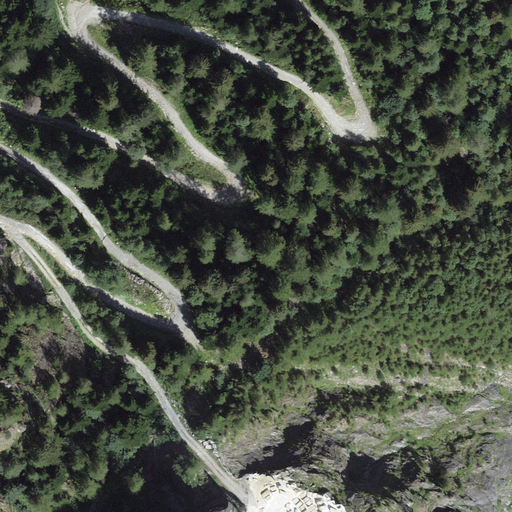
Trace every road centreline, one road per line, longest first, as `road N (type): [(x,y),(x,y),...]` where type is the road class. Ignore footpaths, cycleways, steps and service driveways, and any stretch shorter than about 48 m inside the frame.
road 1 (track): [(295,0),(338,53),(363,117),(355,127),(334,120),(303,86),(218,43),(106,12),(79,23),(87,43),(170,108),(195,144),(230,171),(237,183),(227,198),(98,134),(0,101)]
road 2 (track): [(0,146),(58,184),(113,251),(166,283),(184,316),(171,326),(137,315),(94,292),(42,239),(0,220)]
road 3 (track): [(13,224),(92,337),(146,371),(250,511)]
